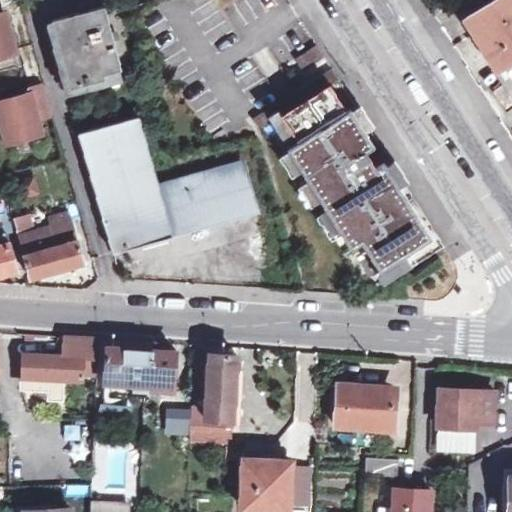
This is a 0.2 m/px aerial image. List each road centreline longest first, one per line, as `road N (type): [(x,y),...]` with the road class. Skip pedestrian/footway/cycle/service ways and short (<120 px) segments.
road 1 (tertiary): [(0,304),(511,336)]
road 2 (tertiary): [(351,0),(511,246)]
